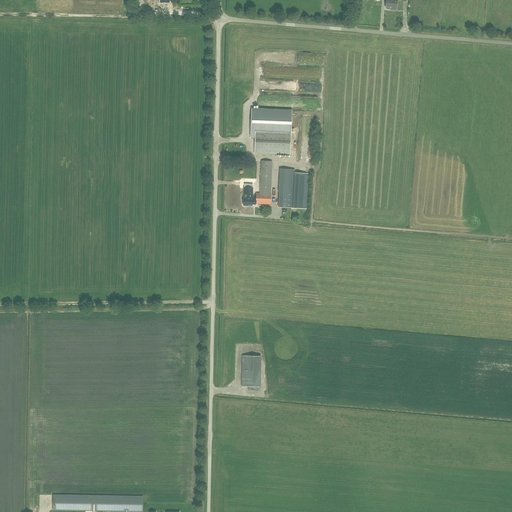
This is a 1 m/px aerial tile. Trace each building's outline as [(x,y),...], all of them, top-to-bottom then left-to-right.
[(385,0),(385,8),(386,8),(386,9),(390,10),(390,8),(392,8),(392,10),(396,10),(397,0),(396,0),(395,0),(385,0)] [(250,138),(255,138),(254,154),(290,155),(291,130),(292,110),(252,108),(250,138)] [(271,193),(272,161),(261,161),(260,193),(256,193),(256,197),(271,197),(271,193)] [(292,208),(293,192),(294,173),(294,169),(280,169),(278,207),(292,208)] [(306,209),(308,174),(294,173),(293,192),(292,208),(292,209),(306,209)] [(252,197),(253,188),(244,187),(244,196),(252,197)] [(256,198),(252,198),(252,197),(244,196),(244,198),(243,198),(243,205),(252,205),(252,203),(271,204),(271,197),(256,197),(256,198)] [(258,387),(258,356),(243,356),(242,386),(258,387)] [(137,511),(142,511),(143,496),(53,495),(53,510),(138,511),(137,511)]
